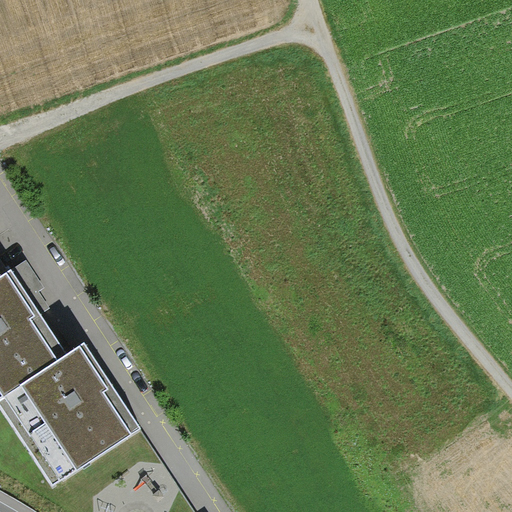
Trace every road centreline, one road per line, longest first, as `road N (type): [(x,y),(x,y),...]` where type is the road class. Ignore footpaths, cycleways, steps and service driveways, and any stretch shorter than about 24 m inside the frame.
road 1 (track): [(511,397),(415,271),(364,162),(306,0)]
road 2 (track): [(0,139),(315,26)]
